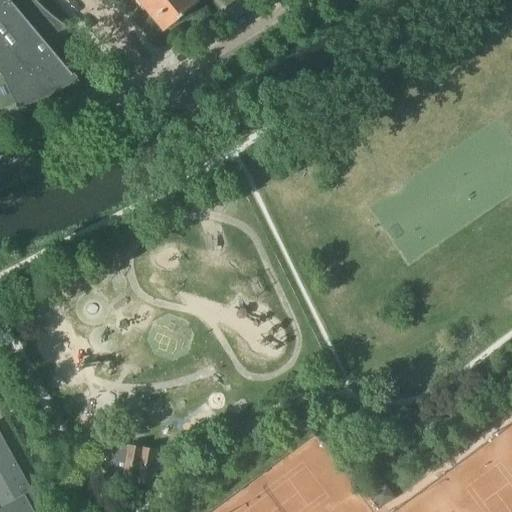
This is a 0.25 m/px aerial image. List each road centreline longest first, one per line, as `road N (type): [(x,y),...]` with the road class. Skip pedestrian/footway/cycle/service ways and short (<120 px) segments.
road 1 (residential): [(0,161),(157,82)]
road 2 (residential): [(157,82),(282,0)]
